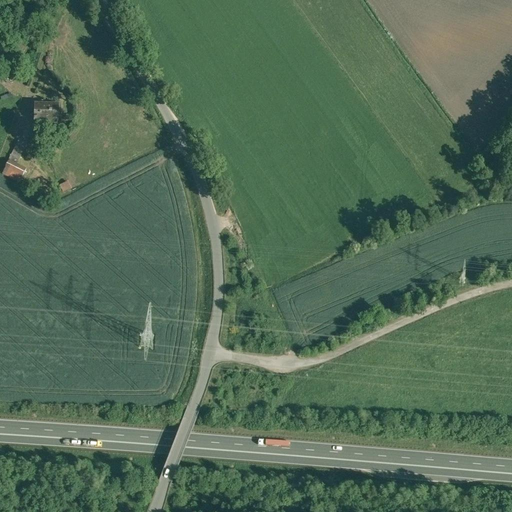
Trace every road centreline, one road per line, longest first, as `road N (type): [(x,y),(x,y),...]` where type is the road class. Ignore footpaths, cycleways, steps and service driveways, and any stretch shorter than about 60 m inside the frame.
road 1 (unclassified): [(165,483),(213,353),(222,272),(217,234),(185,139),(99,0)]
road 2 (trunk): [(0,433),(511,468)]
road 3 (track): [(213,353),(302,366),(511,280)]
